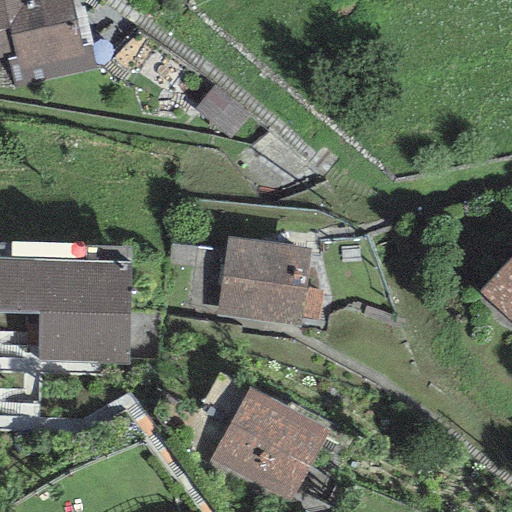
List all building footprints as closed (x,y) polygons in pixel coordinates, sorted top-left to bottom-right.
[(0,0),(0,59),(5,59),(12,88),(95,69),(89,47),(80,47),(69,0),(0,0)] [(310,248),(226,237),(226,240),(216,317),(300,328),(302,318),(317,320),(321,289),(305,287),(310,248)] [(511,256),(479,291),(511,322),(511,256)] [(131,262),(0,257),(0,312),(39,314),(38,360),(128,363),(131,262)] [(329,428),(248,385),(208,461),(289,503),(329,428)]
